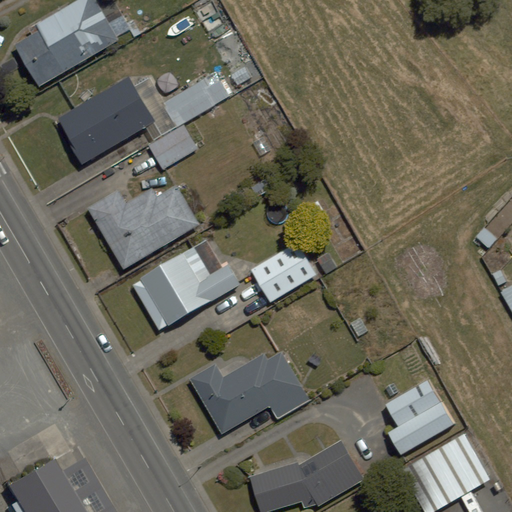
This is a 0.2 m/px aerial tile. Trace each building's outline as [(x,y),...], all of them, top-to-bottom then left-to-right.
[(19,50),(40,88),(142,31),(136,19),(128,23),(124,16),(112,23),(98,0),(82,0),(35,26),(41,38),(19,50)] [(162,104),(177,129),(149,145),(164,171),(199,151),(184,125),(215,106),(223,120),(235,114),(226,100),(234,95),(219,70),(162,104)] [(131,77),(60,119),(88,167),(160,125),(131,77)] [(203,225),(180,187),(160,199),(155,191),(130,207),(123,194),(93,212),(128,271),(203,225)] [(300,241),(251,272),(272,304),(321,274),(300,241)] [(214,275),(198,248),(133,286),(161,333),(242,285),(230,265),(214,275)] [(511,286),(501,293),(511,312),(511,286)] [(229,376),(223,364),(191,381),(219,434),(271,405),(279,420),(312,402),(282,347),(229,376)] [(430,378),(386,402),(398,425),(388,431),(401,455),(456,425),(430,378)] [(468,433),(402,472),(425,511),(438,511),(495,479),(468,433)] [(251,471),(263,511),(270,511),(302,502),(304,509),(365,489),(349,439),(251,471)] [(57,511),(36,476),(0,497),(0,511),(57,511)]
